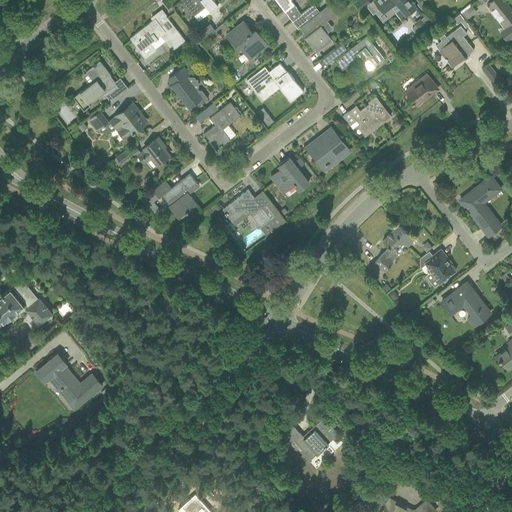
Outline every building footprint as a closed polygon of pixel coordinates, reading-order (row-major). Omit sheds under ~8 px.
[(217,6),(213,1),(214,0),(180,0),(193,16),(205,7),(209,12),(217,6)] [(275,0),(284,12),(285,12),(288,16),(292,21),(300,14),(297,9),(290,0),(275,0)] [(368,0),(357,0),(354,3),(361,12),(367,7),(369,10),(373,14),(375,12),(377,15),(382,11),(384,12),(396,3),(400,8),(406,15),(415,7),(409,0),(374,0),(370,3),(368,0)] [(422,0),(417,4),(421,9),(426,5),(422,0)] [(503,0),(491,0),(487,4),(504,26),(506,28),(501,32),(507,40),(511,35),(511,21),(511,20),(511,19),(511,11),(507,5),(506,6),(502,1),(503,0)] [(336,13),(329,4),(300,27),(306,35),(304,37),(315,51),(331,38),(321,25),(336,13)] [(477,12),(471,5),(470,6),(469,5),(459,11),(466,20),(467,19),(467,20),(477,12)] [(300,14),(292,21),(296,26),(304,20),(313,13),(313,12),(309,8),(309,7),(300,14)] [(154,19),(130,38),(145,58),(156,49),(151,43),(161,36),(172,50),(185,40),(165,14),(164,15),(161,11),(161,10),(151,17),(152,18),(152,17),(154,19)] [(460,14),(453,19),(457,24),(460,21),(464,19),(460,14)] [(415,26),(412,29),(415,33),(425,25),(431,21),(426,15),(421,19),(420,18),(413,24),(415,26)] [(356,16),(355,23),(363,24),(364,17),(356,16)] [(244,46),(253,57),(268,46),(259,34),(255,37),(243,21),(225,35),(238,51),(244,46)] [(210,23),(194,36),(199,42),(215,30),(210,23)] [(441,40),(435,45),(445,58),(446,60),(446,59),(452,66),(462,58),(464,61),(469,57),(467,54),(473,50),(463,36),(466,33),(460,25),(446,36),(444,34),(439,37),(441,40)] [(384,58),(367,36),(335,61),(342,69),(359,56),(369,70),(373,66),(384,58)] [(194,37),(189,40),(193,46),(198,42),(194,37)] [(197,45),(191,50),(196,57),(203,52),(197,45)] [(343,51),(339,45),(321,59),(326,65),(343,51)] [(73,97),(83,110),(114,85),(113,84),(112,84),(107,77),(110,75),(99,61),(86,72),(93,82),(73,97)] [(471,61),(456,72),(453,67),(443,75),(453,90),(478,72),(471,61)] [(264,66),(246,80),(257,94),(258,93),(257,93),(265,87),(270,92),(278,86),(290,101),(303,91),(290,74),(287,70),(286,71),(279,63),(269,71),(264,66)] [(488,64),(482,69),(485,73),(492,68),(488,64)] [(190,74),(184,67),(168,79),(172,84),(171,85),(189,109),(196,103),(198,106),(208,98),(201,90),(198,90),(197,90),(187,77),(190,74)] [(437,87),(427,74),(416,83),(417,85),(407,92),(413,101),(413,102),(416,106),(423,100),(422,98),(437,87)] [(374,80),(369,83),(373,88),(377,84),(374,80)] [(117,85),(110,91),(105,95),(110,101),(122,92),(117,85)] [(360,111),(356,106),(343,115),(350,125),(356,120),(359,124),(361,123),(367,130),(380,121),(382,123),(390,116),(375,96),(368,102),(370,103),(360,111)] [(213,102),(202,111),(195,116),(199,123),(218,108),(213,102)] [(216,149),(230,139),(222,129),(240,115),(230,102),(209,118),(214,125),(203,133),(216,149)] [(132,103),(116,116),(110,120),(124,139),(144,124),(136,113),(138,112),(132,103)] [(100,111),(88,120),(96,131),(99,129),(102,133),(108,128),(105,124),(108,122),(100,111)] [(268,115),(262,119),(268,125),(273,121),(268,115)] [(83,122),(78,126),(82,131),(87,127),(83,122)] [(336,155),(347,147),(338,136),(327,144),(321,135),(306,147),(325,170),(339,159),(336,155)] [(165,147),(157,138),(144,148),(145,150),(138,156),(144,163),(151,158),(157,165),(169,155),(163,148),(165,147)] [(117,157),(122,163),(138,151),(133,144),(117,157)] [(299,190),(308,183),(289,158),(279,166),(281,168),(270,177),(283,193),(294,184),(299,190)] [(165,180),(152,190),(158,198),(159,198),(162,195),(168,203),(170,205),(168,206),(178,218),(182,215),(196,204),(190,197),(188,199),(186,196),(188,194),(198,186),(189,174),(172,187),(171,188),(165,180)] [(481,202),(500,188),(491,176),(461,200),(489,235),(501,226),(493,216),(492,217),(481,202)] [(261,191),(253,197),(247,189),(222,209),(232,222),(247,210),(260,227),(264,225),(270,233),(285,221),(265,196),(261,191)] [(152,190),(140,199),(146,207),(147,207),(148,206),(154,201),(158,198),(152,190)] [(217,201),(212,205),(213,206),(216,210),(221,206),(217,201)] [(403,243),(408,247),(414,239),(398,224),(392,231),(404,241),(403,242),(403,243)] [(404,241),(392,231),(382,242),(389,247),(384,253),(383,253),(374,263),(384,272),(394,262),(392,260),(398,254),(395,252),(403,243),(403,242),(404,241)] [(427,242),(422,246),(426,252),(432,247),(427,242)] [(433,255),(429,251),(420,258),(420,268),(426,264),(440,282),(455,270),(447,260),(448,259),(441,249),(433,255)] [(508,278),(505,273),(500,276),(504,281),(508,278)] [(463,285),(441,302),(450,313),(464,303),(472,313),(466,318),(473,326),(490,313),(473,291),(470,294),(463,285)] [(38,324),(52,313),(38,297),(36,299),(27,288),(16,297),(9,289),(0,296),(0,323),(6,318),(7,319),(15,312),(14,311),(23,304),(22,303),(24,302),(28,306),(25,309),(38,324)] [(399,297),(393,290),(388,294),(394,301),(399,297)] [(432,297),(425,302),(429,307),(436,302),(432,297)] [(511,343),(496,356),(500,361),(504,366),(505,365),(508,368),(511,365),(511,321),(505,326),(511,335),(511,343)] [(65,363),(57,353),(36,371),(44,381),(51,376),(61,387),(58,389),(74,408),(102,385),(92,373),(80,384),(63,365),(65,363)] [(107,386),(101,391),(105,396),(111,391),(107,386)] [(333,438),(337,443),(342,438),(327,420),(323,419),(320,420),(315,424),(317,426),(311,431),(310,429),(302,436),(292,424),(283,432),(291,442),(293,440),(303,451),(310,445),(316,452),(316,453),(317,452),(318,453),(324,447),(333,438)] [(375,475),(356,453),(347,461),(357,472),(366,483),(375,475)] [(206,511),(192,497),(182,506),(187,511),(206,511)] [(405,511),(395,507),(397,503),(389,499),(382,511),(433,511),(435,511),(426,501),(417,509),(420,511),(419,511),(405,511)]
